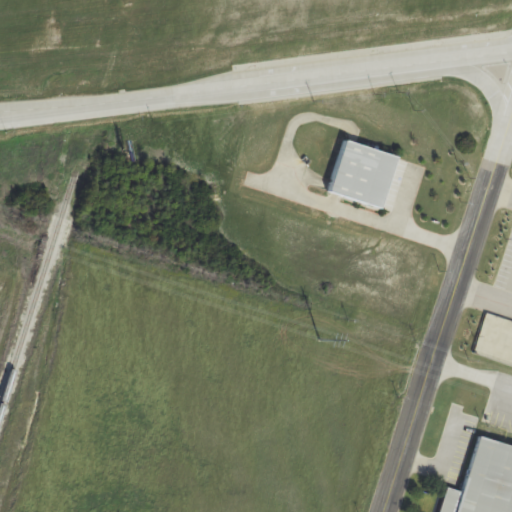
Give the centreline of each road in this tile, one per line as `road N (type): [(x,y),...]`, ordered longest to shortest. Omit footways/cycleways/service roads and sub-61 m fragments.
road 1 (residential): [(511,125),(385,511)]
road 2 (trunk): [(143,99),(511,52)]
road 3 (secondary): [(0,117),(143,99)]
road 4 (motorway): [(0,110),(143,99)]
